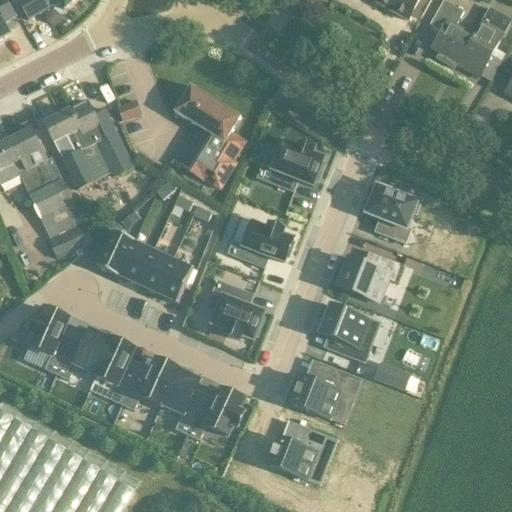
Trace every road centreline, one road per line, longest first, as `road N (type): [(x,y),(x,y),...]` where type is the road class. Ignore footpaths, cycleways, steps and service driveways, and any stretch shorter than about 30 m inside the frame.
road 1 (residential): [(0,331),(48,292),(269,390),(380,120)]
road 2 (tertiary): [(380,120),(210,17)]
road 3 (tertiary): [(511,194),(380,120)]
